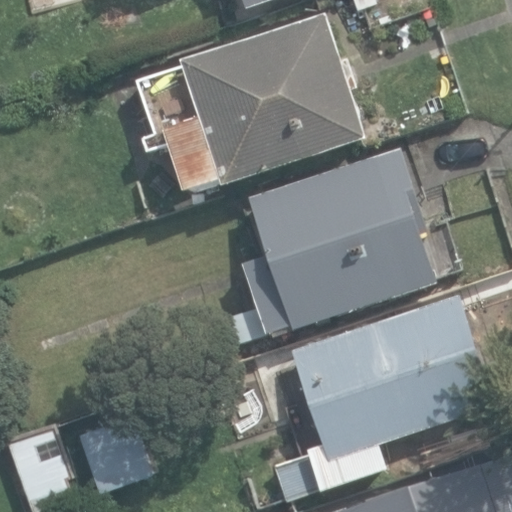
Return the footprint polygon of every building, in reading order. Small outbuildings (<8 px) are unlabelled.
[(247,0),(252,13),(289,0),(247,0)] [(395,3),(394,0),(368,0),(372,10),(395,3)] [(346,59),(331,13),(189,60),(208,119),(171,131),(192,193),(228,180),(232,188),(374,138),(358,91),(363,88),(353,57),(346,59)] [(405,147),(255,197),(275,255),(248,263),(262,306),(235,316),(244,345),(273,333),(274,336),(300,328),(301,330),(444,283),(427,233),(433,231),(405,147)] [(503,406),(464,296),(299,350),(329,443),(312,449),(314,452),(279,464),(292,502),(326,489),(328,493),(394,470),(386,445),(503,406)] [(63,423),(12,442),(37,511),(85,511),(74,480),(82,477),(63,423)] [(511,511),(511,453),(344,510),(336,511),(511,511)]
